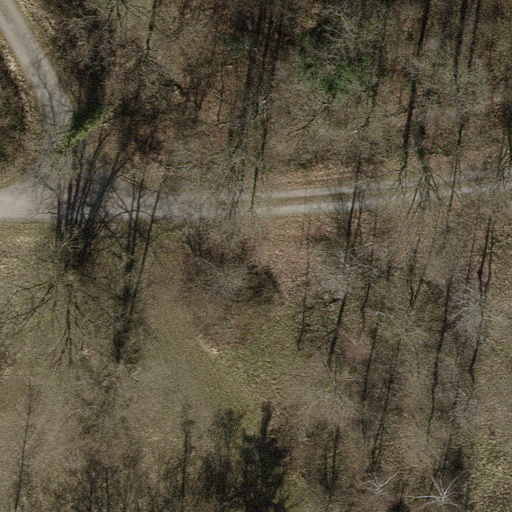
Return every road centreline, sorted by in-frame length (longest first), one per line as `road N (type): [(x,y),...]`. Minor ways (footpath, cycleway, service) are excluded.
road 1 (track): [(245,511),(112,212),(0,7)]
road 2 (track): [(0,209),(112,212),(351,199),(511,179)]
